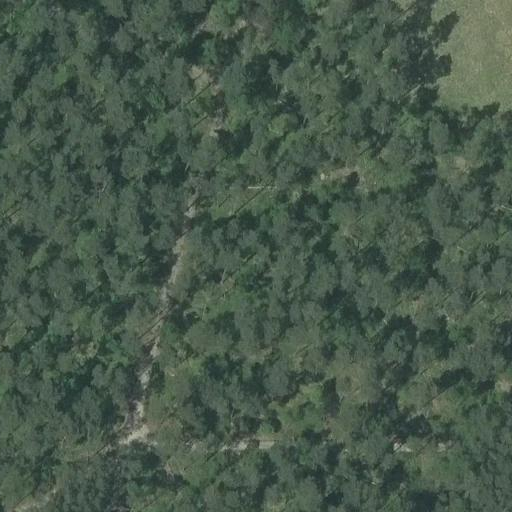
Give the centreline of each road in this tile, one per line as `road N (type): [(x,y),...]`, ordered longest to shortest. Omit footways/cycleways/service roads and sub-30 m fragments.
road 1 (track): [(511,450),(105,447)]
road 2 (track): [(200,87),(105,447)]
road 3 (track): [(6,0),(200,87)]
road 4 (track): [(105,447),(3,511)]
